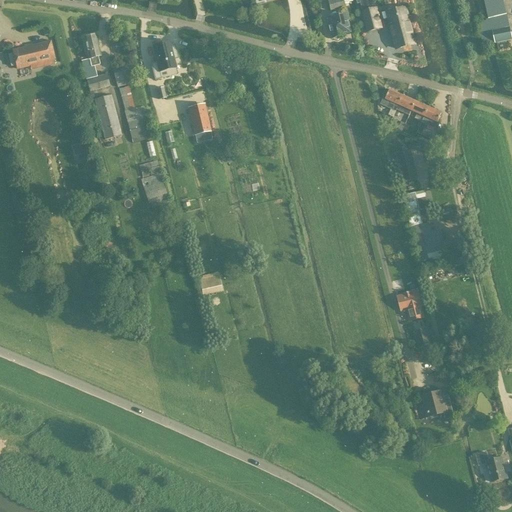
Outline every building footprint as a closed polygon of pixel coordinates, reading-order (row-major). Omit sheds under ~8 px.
[(328,0),(331,11),(345,7),(343,0),(328,0)] [(373,0),(359,0),(363,13),(368,32),(381,28),(376,9),(373,0)] [(485,0),(489,19),(506,15),(502,0),(485,0)] [(405,9),(387,13),(397,49),(415,45),(405,9)] [(333,39),(334,39),(335,40),(338,41),(340,39),(340,37),(345,36),(345,34),(350,33),(348,21),(349,21),(347,14),(341,16),(340,14),(332,16),(333,20),(328,21),(333,39)] [(511,38),(510,28),(493,32),(496,43),(511,39),(511,38)] [(95,35),(83,38),(89,60),(82,61),(86,80),(97,77),(94,67),(99,65),(97,58),(100,57),(95,35)] [(10,67),(16,66),(16,69),(55,60),(50,42),(12,51),(13,54),(8,55),(10,67)] [(156,63),(151,64),(155,80),(161,79),(159,73),(176,68),(173,60),(178,59),(174,45),(170,47),(169,43),(152,47),(156,63)] [(112,69),(118,89),(137,83),(131,64),(112,69)] [(90,92),(110,86),(106,75),(86,81),(90,92)] [(125,111),(134,109),(128,87),(119,90),(125,111)] [(163,88),(156,90),(159,100),(166,98),(163,88)] [(393,118),(398,106),(403,96),(390,90),(387,97),(384,95),(380,105),(391,110),(388,116),(393,118)] [(105,141),(121,136),(111,95),(94,100),(105,141)] [(403,96),(398,106),(411,111),(416,102),(403,96)] [(416,102),(411,111),(424,117),(429,108),(416,102)] [(204,105),(187,109),(191,122),(194,136),(210,132),(204,105)] [(143,107),(124,112),(131,140),(132,144),(151,139),(150,135),(143,107)] [(437,130),(441,121),(439,120),(442,113),(429,108),(424,117),(417,133),(421,136),(426,126),(437,130)] [(432,140),(435,142),(434,142),(449,148),(449,140),(445,138),(447,134),(439,131),(438,135),(435,133),(432,140)] [(82,144),(73,147),(75,156),(85,154),(87,154),(84,144),(82,144)] [(403,182),(417,179),(410,151),(396,154),(403,182)] [(142,179),(149,177),(148,172),(149,172),(150,176),(160,174),(156,161),(139,166),(142,179)] [(141,180),(149,205),(150,204),(152,208),(169,203),(167,199),(159,175),(141,180)] [(424,191),(403,196),(407,212),(412,231),(420,263),(432,260),(428,246),(440,243),(436,230),(431,231),(429,223),(423,225),(419,209),(428,207),(424,191)] [(184,214),(200,210),(197,197),(180,201),(184,214)] [(165,227),(156,229),(157,232),(158,236),(172,232),(171,225),(165,227)] [(202,296),(222,291),(219,277),(199,282),(202,296)] [(404,295),(397,297),(401,313),(406,311),(409,323),(424,319),(420,300),(417,291),(411,293),(411,292),(404,294),(404,295)] [(415,332),(419,348),(431,345),(427,329),(415,332)] [(445,421),(454,419),(449,399),(443,401),(441,392),(423,396),(425,406),(418,408),(420,419),(443,414),(445,421)] [(487,454),(476,457),(479,467),(487,465),(492,483),(507,479),(504,467),(509,466),(507,459),(502,460),(502,458),(489,461),(487,454)]
